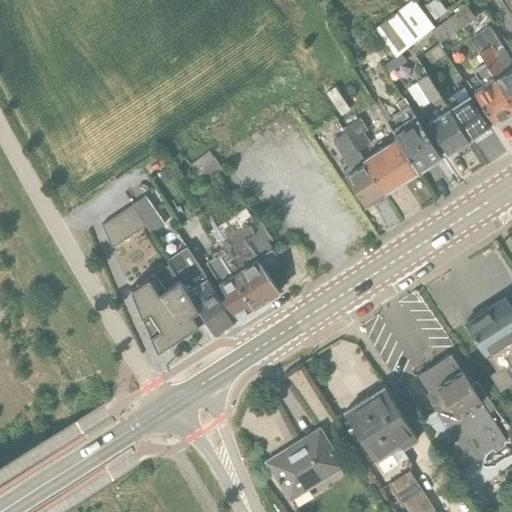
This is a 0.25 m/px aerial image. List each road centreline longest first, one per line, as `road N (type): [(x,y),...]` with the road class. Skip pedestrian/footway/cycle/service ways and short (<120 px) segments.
road 1 (primary): [(190,389),(511,185)]
road 2 (unclassified): [(0,131),(164,406)]
road 3 (primary): [(119,435),(0,511)]
road 4 (tertiary): [(190,389),(249,511)]
